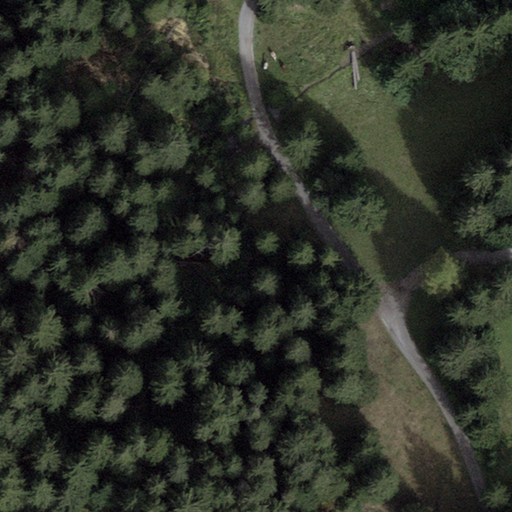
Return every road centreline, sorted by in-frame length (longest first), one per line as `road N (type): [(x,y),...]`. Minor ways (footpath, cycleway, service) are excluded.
road 1 (track): [(250,0),(254,108),(311,210),(458,429),(489,511)]
road 2 (track): [(377,299),(436,267),(511,253)]
